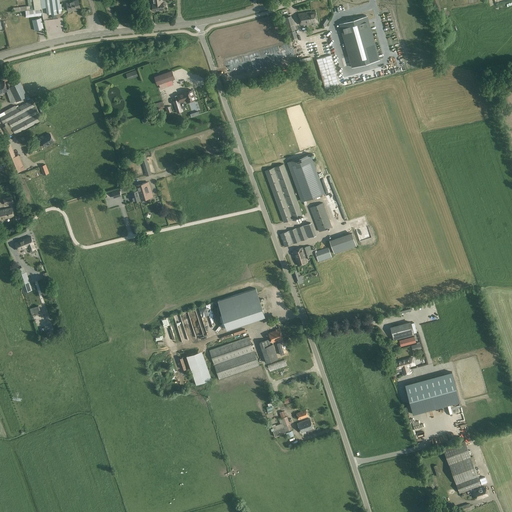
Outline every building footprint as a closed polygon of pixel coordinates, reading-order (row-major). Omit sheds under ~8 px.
[(14,8),(14,10),(14,11),(14,12),(26,10),(26,17),(42,15),(41,8),(40,0),(33,0),(34,5),(28,6),(21,7),(18,7),(14,8)] [(45,0),(47,13),(60,11),(61,11),(62,10),(61,4),(60,4),(59,0),(45,0)] [(78,0),(76,0),(66,3),(69,11),(80,8),(78,0)] [(161,0),(152,0),(153,3),(152,4),(153,11),(164,9),(163,2),(162,2),(161,0)] [(437,0),(428,0),(433,13),(441,11),(437,0)] [(315,11),(298,14),(300,25),(317,22),(315,11)] [(289,40),(297,38),(295,31),(293,25),(291,16),(283,18),(285,27),(287,33),(289,40)] [(367,16),(340,24),(352,67),(379,60),(367,16)] [(41,19),(32,21),(35,31),(40,29),(43,29),(41,19)] [(306,40),(276,46),(279,61),(308,55),(306,40)] [(319,79),(324,93),(352,85),(348,70),(319,79)] [(135,71),(126,74),(127,79),(137,76),(135,71)] [(166,82),(171,80),(174,79),(172,71),(163,74),(154,77),(157,85),(159,84),(166,82)] [(7,90),(6,90),(11,103),(16,101),(17,102),(28,96),(20,81),(12,85),(8,87),(9,89),(7,90)] [(177,113),(182,112),(178,100),(183,98),(184,102),(187,102),(195,99),(192,90),(175,96),(177,100),(173,101),(177,113)] [(2,116),(0,116),(3,123),(8,121),(15,134),(42,120),(39,114),(41,113),(36,103),(34,104),(31,100),(30,101),(28,98),(23,101),(16,105),(16,104),(1,113),(2,116)] [(151,112),(164,108),(162,101),(149,105),(151,112)] [(8,124),(3,128),(8,136),(14,132),(8,124)] [(39,138),(40,140),(38,141),(41,146),(43,145),(44,146),(54,141),(50,134),(44,138),(43,136),(39,138)] [(19,166),(15,157),(11,146),(10,143),(4,146),(15,174),(21,171),(19,166)] [(142,161),(146,176),(151,174),(145,153),(140,155),(142,161)] [(301,202),(324,194),(309,155),(287,163),(301,202)] [(46,164),(40,166),(43,175),(49,173),(46,164)] [(284,164),(265,171),(284,222),(302,215),(284,164)] [(156,193),(176,187),(172,175),(152,180),(156,193)] [(136,186),(138,191),(140,200),(152,197),(148,182),(136,186)] [(118,190),(111,192),(113,198),(120,196),(118,190)] [(140,200),(138,191),(130,193),(132,202),(140,200)] [(323,203),(310,208),(319,232),(332,227),(323,203)] [(12,207),(0,210),(0,219),(0,220),(14,216),(12,207)] [(312,222),(304,225),(308,238),(316,235),(312,222)] [(303,225),(280,234),(285,247),(308,238),(303,225)] [(31,237),(27,238),(30,246),(28,246),(30,250),(31,254),(36,252),(35,249),(36,249),(31,237)] [(30,246),(27,238),(15,243),(17,247),(16,247),(17,250),(18,250),(25,248),(26,249),(27,250),(28,250),(30,250),(28,246),(30,246)] [(310,257),(309,256),(313,255),(311,250),(308,251),(307,246),(302,248),(293,251),(298,266),(308,262),(306,258),(310,257)] [(328,247),(315,252),(318,261),(332,257),(328,247)] [(30,285),(26,273),(26,272),(25,272),(23,268),(17,270),(18,274),(23,287),(30,285)] [(265,316),(256,289),(218,301),(227,329),(265,316)] [(38,306),(30,308),(32,316),(40,313),(38,306)] [(196,324),(195,321),(191,321),(193,335),(200,334),(199,329),(198,324),(196,324)] [(406,322),(390,327),(394,342),(411,338),(406,322)] [(270,338),(281,334),(280,328),(276,329),(276,330),(268,333),(270,338)] [(154,338),(156,343),(166,339),(164,334),(154,338)] [(281,334),(270,338),(272,342),(277,341),(279,340),(280,341),(280,340),(283,339),(281,334)] [(249,336),(209,350),(219,379),(259,365),(249,336)] [(414,337),(399,341),(401,346),(416,343),(414,337)] [(259,342),(261,348),(271,345),(268,339),(259,342)] [(202,351),(186,356),(196,384),(212,379),(202,351)] [(408,359),(393,363),(394,369),(399,368),(402,375),(411,373),(409,366),(410,366),(409,363),(411,362),(410,358),(408,359)] [(285,359),(268,365),(270,372),(287,366),(285,359)] [(452,372),(405,384),(413,414),(460,401),(452,372)] [(306,409),(296,413),(299,419),(308,415),(306,409)] [(282,418),(283,423),(284,426),(286,431),(292,429),(287,416),(282,418)] [(310,419),(298,423),(301,433),(313,429),(310,419)] [(275,437),(286,433),(286,432),(284,427),(273,431),(275,437)] [(481,485),(478,476),(465,440),(443,448),(456,484),(459,493),(481,485)] [(432,487),(435,486),(436,485),(433,475),(428,476),(431,487),(432,487)] [(485,487),(474,491),(477,499),(488,495),(485,487)] [(469,503),(454,508),(455,511),(464,511),(472,510),(469,503)]
